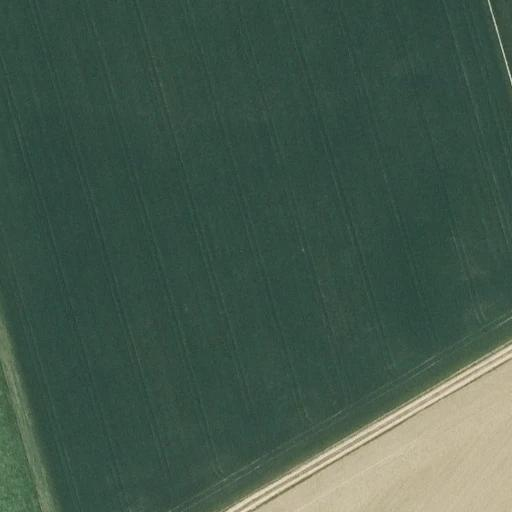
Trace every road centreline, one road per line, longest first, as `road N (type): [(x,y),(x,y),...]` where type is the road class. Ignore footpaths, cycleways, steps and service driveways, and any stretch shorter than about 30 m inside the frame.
road 1 (track): [(242,511),(511,356)]
road 2 (track): [(51,511),(0,334)]
